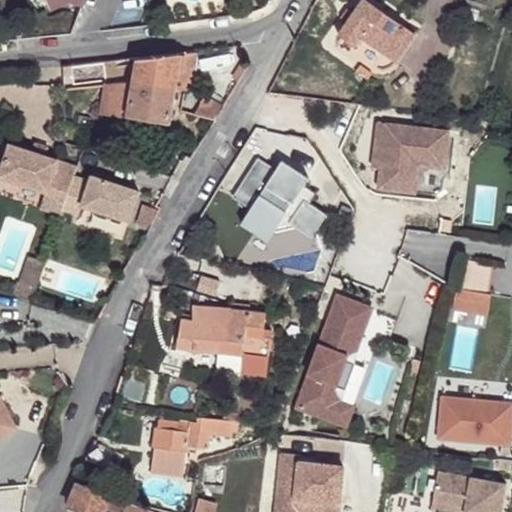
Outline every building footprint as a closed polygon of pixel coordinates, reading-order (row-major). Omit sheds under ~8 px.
[(46,0),(50,10),(68,4),(82,8),(85,0),(46,0)] [(368,0),(361,0),(353,12),(348,19),(338,33),(355,45),(361,37),(396,61),(416,33),(368,0)] [(347,8),(342,15),(348,19),(353,12),(347,8)] [(198,53),(181,55),(179,72),(194,76),(198,53)] [(181,55),(139,59),(135,85),(107,85),(103,113),(170,124),(176,89),(179,72),(181,55)] [(372,72),(361,63),(356,70),(368,79),(372,72)] [(204,98),(195,115),(218,120),(224,110),(204,98)] [(415,192),(418,164),(445,167),(449,129),(378,121),(373,159),(381,160),(380,167),(377,188),(415,192)] [(35,143),(32,153),(45,157),(47,148),(35,143)] [(32,153),(10,145),(0,174),(0,177),(41,192),(65,200),(73,178),(76,168),(45,157),(32,153)] [(328,211),(311,200),(318,190),(305,182),(309,175),(300,169),(296,176),(285,169),(289,162),(282,158),(274,170),(271,168),(273,165),(258,156),(233,196),(248,206),(250,203),(253,205),(243,222),(270,239),(276,229),(297,224),(314,234),(328,211)] [(300,169),(289,162),(285,169),(296,176),(300,169)] [(442,190),(445,167),(418,164),(415,192),(436,195),(442,190)] [(89,182),(73,178),(65,200),(62,211),(78,216),(81,206),(129,222),(139,192),(91,175),(89,182)] [(65,200),(41,192),(36,208),(60,217),(62,211),(65,200)] [(158,214),(144,208),(139,222),(151,226),(158,214)] [(45,262),(31,257),(23,283),(36,287),(45,262)] [(23,283),(20,282),(15,294),(31,300),(36,287),(23,283)] [(454,288),(453,312),(488,314),(489,290),(454,288)] [(356,349),(362,331),(371,308),(337,296),(296,406),(330,419),(337,400),(327,383),(328,380),(337,355),(339,350),(356,349)] [(231,306),(224,306),(193,304),(190,320),(182,318),(177,343),(191,347),(219,350),(221,330),(228,331),(230,307),(231,306)] [(266,312),(230,307),(228,331),(221,330),(219,350),(269,357),(272,329),(264,327),(266,312)] [(269,357),(219,350),(217,369),(266,375),(269,357)] [(338,384),(348,358),(337,355),(328,380),(338,384)] [(0,437),(17,428),(0,395),(0,437)] [(510,454),(511,425),(511,401),(441,396),(438,438),(501,444),(501,453),(510,454)] [(344,424),(351,405),(337,400),(330,419),(344,424)] [(238,420),(239,412),(224,410),(224,418),(238,420)] [(157,426),(155,425),(153,447),(154,447),(151,472),(183,476),(187,452),(189,452),(190,444),(208,446),(209,433),(232,436),(233,431),(237,432),(239,421),(197,416),(197,421),(180,419),(180,421),(158,418),(157,426)] [(123,455),(93,442),(87,458),(116,470),(123,455)] [(337,511),(342,472),(298,468),(299,463),(300,453),(281,451),(275,511),(337,511)] [(342,472),(342,467),(299,463),(298,468),(342,472)] [(500,511),(505,483),(438,472),(432,501),(472,507),(471,511),(500,511)] [(128,503),(80,482),(69,507),(82,511),(149,511),(127,505),(128,503)] [(211,509),(213,501),(199,497),(195,511),(214,511),(215,510),(211,509)] [(471,511),(472,507),(432,501),(431,508),(458,511),(471,511)]
